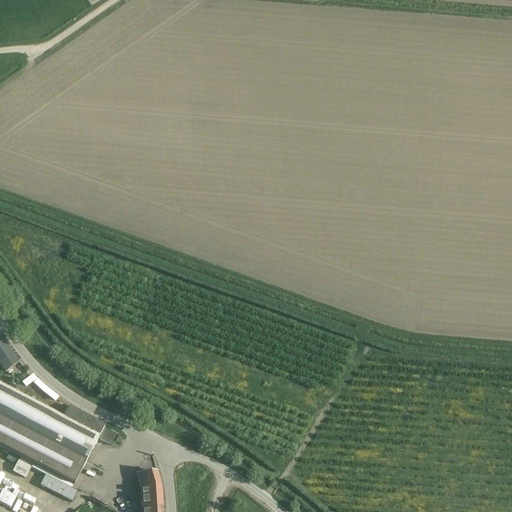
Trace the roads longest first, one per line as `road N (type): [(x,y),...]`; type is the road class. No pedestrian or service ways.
road 1 (track): [(511,345),(397,333),(0,192)]
road 2 (unclassified): [(0,323),(58,390),(166,453)]
road 3 (track): [(263,498),(363,347),(364,322)]
road 4 (unclassified): [(280,511),(211,463),(166,453)]
